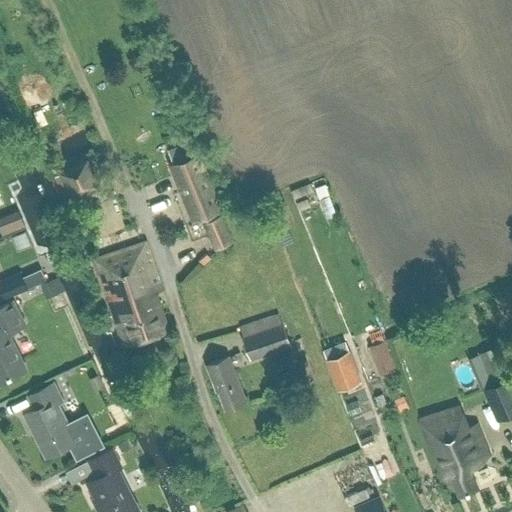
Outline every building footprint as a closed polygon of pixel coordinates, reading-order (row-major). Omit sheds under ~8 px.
[(219,207),(198,153),(171,164),(193,217),(219,207)] [(72,197),(97,185),(86,161),(61,173),(72,197)] [(313,197),(317,213),(329,210),(325,194),(313,197)] [(286,201),(267,204),(268,215),(288,212),(286,201)] [(208,247),(218,243),(208,217),(197,221),(208,247)] [(168,328),(155,288),(162,289),(145,241),(93,259),(125,345),(168,328)] [(0,288),(4,298),(23,290),(46,279),(41,268),(23,276),(20,271),(0,280),(0,288)] [(41,283),(47,296),(64,288),(58,276),(41,283)] [(0,380),(26,367),(8,332),(25,323),(12,300),(0,305),(0,380)] [(282,321),(281,321),(278,311),(253,320),(254,322),(240,327),(245,342),(251,359),(290,345),(282,321)] [(395,367),(385,342),(382,333),(370,337),(372,343),(368,344),(379,373),(395,367)] [(511,412),(511,382),(505,367),(496,345),(479,351),(488,372),(481,374),(487,388),(482,389),(495,420),(511,412)] [(349,348),(325,357),(337,388),(361,378),(349,348)] [(246,400),(228,354),(206,364),(216,390),(217,389),(224,408),(246,400)] [(63,400),(53,382),(28,395),(34,408),(24,413),(45,456),(70,443),(77,457),(101,445),(88,419),(70,428),(57,403),(63,400)] [(476,422),(467,426),(459,405),(419,418),(444,478),(446,477),(449,485),(454,483),(458,495),(476,488),(468,469),(478,464),(480,464),(489,453),(476,422)] [(133,511),(140,509),(118,466),(121,465),(112,447),(88,459),(97,476),(89,480),(96,494),(94,496),(102,511),(133,511)] [(385,511),(377,494),(353,505),(355,511),(385,511)] [(247,511),(243,502),(224,510),(225,511),(247,511)]
